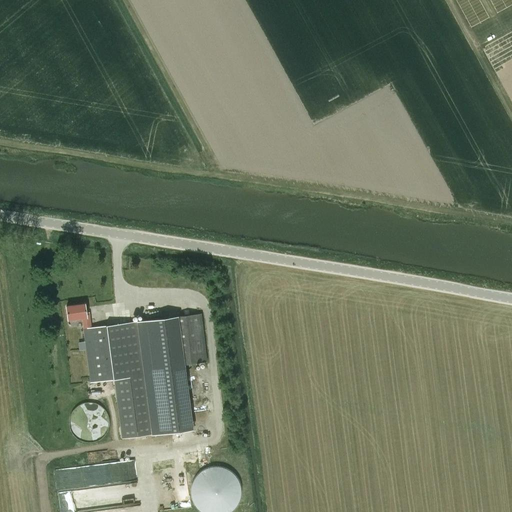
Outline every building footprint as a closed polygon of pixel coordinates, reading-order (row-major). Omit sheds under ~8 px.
[(84,304),(66,306),(68,319),(82,318),(85,342),(90,382),(114,379),(121,438),(153,434),(138,321),(91,327),(89,312),(85,312),(84,304)] [(201,313),(178,316),(184,363),(207,360),(201,313)] [(178,316),(138,321),(153,434),(178,431),(170,365),(181,364),(184,363),(178,316)] [(103,440),(105,405),(75,403),(73,439),(103,440)] [(223,437),(220,454),(229,456),(231,438),(223,437)] [(134,459),(56,468),(60,511),(70,511),(107,508),(106,502),(123,500),(122,484),(137,482),(134,459)] [(202,470),(200,471),(199,472),(198,472),(198,473),(197,473),(197,474),(196,474),(196,475),(195,476),(195,477),(194,477),(194,478),(193,479),(193,480),(192,481),(192,482),(192,483),(191,483),(191,484),(191,485),(191,486),(190,486),(190,487),(190,488),(190,489),(190,490),(190,491),(190,492),(190,493),(190,494),(190,495),(190,496),(191,497),(191,498),(191,499),(191,500),(192,500),(192,501),(192,502),(193,503),(193,504),(194,505),(194,506),(195,506),(195,507),(196,507),(196,508),(197,508),(197,509),(198,509),(198,510),(199,510),(199,511),(200,511),(201,511),(200,511),(229,511),(230,511),(231,511),(232,510),(233,510),(233,509),(234,508),(235,507),(235,506),(236,506),(236,505),(237,504),(237,503),(238,503),(238,502),(238,501),(239,500),(239,499),(239,498),(240,498),(240,497),(240,496),(240,495),(240,494),(240,493),(240,492),(240,491),(240,490),(240,489),(240,488),(240,487),(240,486),(240,485),(239,485),(239,484),(239,483),(239,482),(238,482),(238,481),(238,480),(237,480),(237,479),(237,478),(236,478),(236,477),(235,476),(235,475),(234,475),(234,474),(233,474),(233,473),(232,473),(232,472),(231,472),(230,471),(229,471),(229,470),(228,470),(228,469),(227,469),(226,469),(226,468),(225,468),(224,468),(223,467),(222,467),(221,467),(220,467),(219,466),(218,466),(217,466),(216,466),(215,466),(214,466),(213,466),(212,466),(211,466),(211,467),(210,467),(209,467),(208,467),(207,467),(207,468),(206,468),(205,468),(204,469),(203,469),(202,470)]
